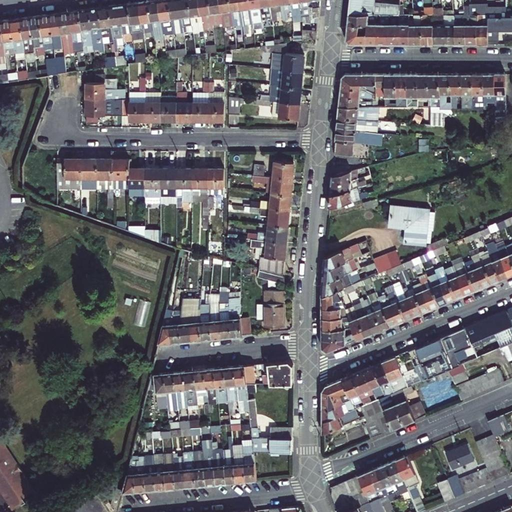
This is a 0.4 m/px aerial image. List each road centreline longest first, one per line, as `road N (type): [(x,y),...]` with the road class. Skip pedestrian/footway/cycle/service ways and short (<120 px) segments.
road 1 (residential): [(62,102),(61,128),(72,137),(320,139)]
road 2 (residential): [(306,374),(511,290)]
road 3 (residential): [(511,392),(308,476)]
road 4 (residential): [(320,139),(306,341)]
road 5 (residential): [(129,508),(312,489)]
road 6 (residential): [(329,59),(511,58)]
road 7 (residential): [(161,354),(306,341)]
